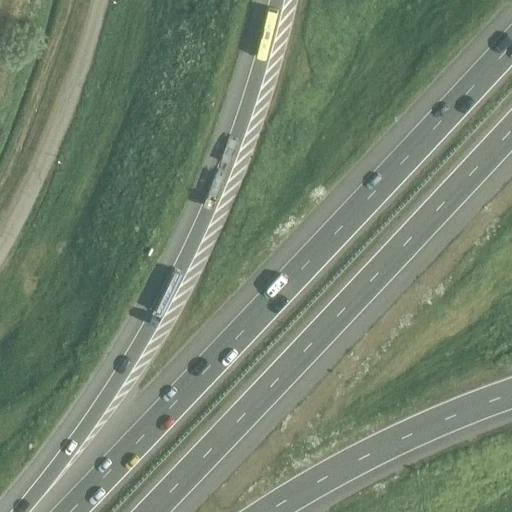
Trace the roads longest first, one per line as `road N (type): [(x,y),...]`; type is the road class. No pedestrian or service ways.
road 1 (motorway): [(511,49),(70,511)]
road 2 (motorway): [(277,0),(220,182),(178,280),(20,511)]
road 3 (motorway): [(149,511),(511,130)]
road 4 (motorway): [(267,511),(449,416),(511,397)]
road 5 (unclassified): [(102,0),(57,131),(0,247)]
